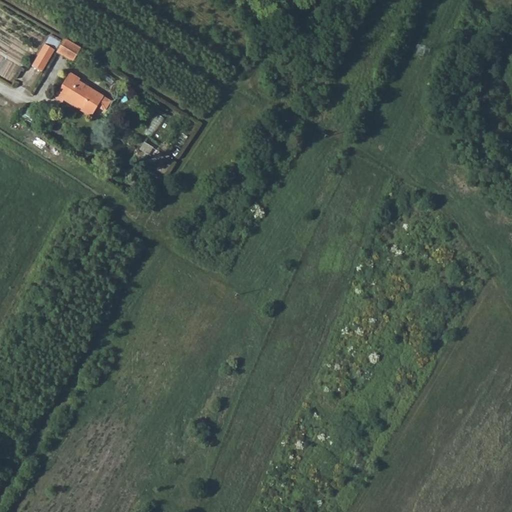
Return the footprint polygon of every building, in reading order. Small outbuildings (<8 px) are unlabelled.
[(50,35),(47,42),(57,46),(60,40),(50,35)] [(78,52),(80,48),(65,38),(57,52),(72,62),(78,52)] [(41,72),(54,51),(44,45),(31,66),(41,72)] [(78,52),(72,62),(75,63),(81,54),(78,52)] [(69,73),(54,97),(62,102),(63,100),(70,104),(72,102),(81,107),(80,110),(91,117),(97,107),(103,110),(106,110),(111,101),(78,81),(79,79),(69,73)] [(146,159),(152,148),(144,142),(139,149),(145,153),(143,157),(146,159)]
